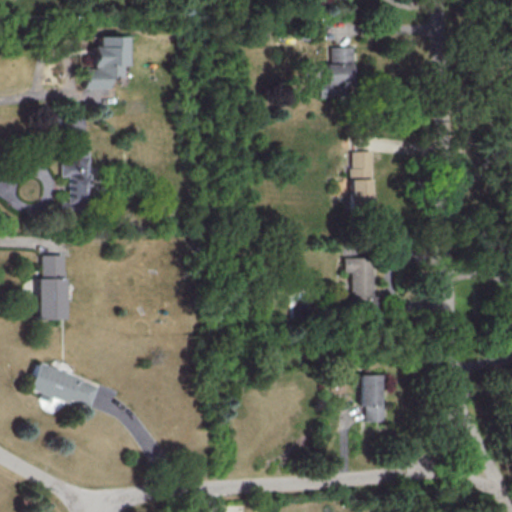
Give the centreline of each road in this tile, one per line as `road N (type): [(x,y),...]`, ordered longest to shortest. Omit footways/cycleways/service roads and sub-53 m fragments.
road 1 (residential): [(439,0),(454,405)]
road 2 (residential): [(331,479),(205,486)]
